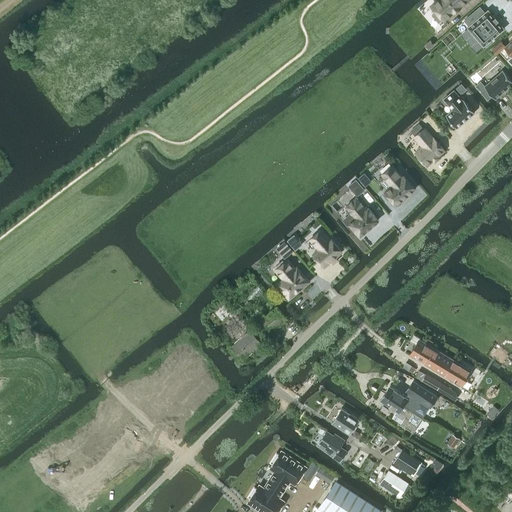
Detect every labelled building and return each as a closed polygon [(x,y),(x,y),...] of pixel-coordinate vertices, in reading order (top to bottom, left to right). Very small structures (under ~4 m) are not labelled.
[(432,15),(439,22),(443,19),(444,20),(454,11),(454,12),(460,7),(467,0),(438,0),(432,6),(436,11),(432,15)] [(480,7),(465,20),(465,21),(466,21),(470,26),(469,26),(468,27),(469,28),(483,45),(484,46),(485,45),(485,44),(487,46),(493,41),(491,39),(500,31),(503,29),(504,29),(503,28),(498,21),(499,20),(498,20),(496,17),(496,16),(494,18),(489,11),(488,10),(487,11),(485,13),(481,8),(480,7)] [(430,40),(425,45),(428,49),(434,44),(430,40)] [(502,41),(493,49),(497,54),(500,51),(506,46),(502,41)] [(511,41),(511,42),(510,42),(500,51),(505,56),(510,52),(511,54),(511,41)] [(477,85),(476,85),(488,99),(493,95),(495,98),(511,84),(511,79),(503,70),(485,86),(481,81),(477,85)] [(462,92),(466,89),(461,84),(457,88),(461,92),(462,92)] [(453,127),(455,125),(457,127),(475,112),(464,100),(463,101),(454,90),(444,99),(453,109),(446,115),(451,121),(450,123),(453,127)] [(416,153),(427,166),(445,150),(434,137),(433,138),(424,128),(420,125),(412,132),(415,136),(414,136),(423,146),(422,148),(420,147),(416,150),(417,152),(416,153)] [(390,197),(396,204),(403,198),(408,194),(414,188),(404,176),(402,177),(392,166),(382,174),(392,186),(383,194),(388,199),(390,197)] [(359,178),(366,185),(371,181),(364,173),(359,178)] [(349,186),(357,195),(364,189),(356,180),(349,186)] [(343,207),(336,213),(348,226),(350,224),(360,236),(378,220),(368,208),(366,209),(356,197),(349,189),(337,200),(343,207)] [(313,254),(324,267),(342,251),(331,239),(330,240),(321,229),(310,239),(319,249),(313,254)] [(293,234),(287,239),(296,249),(302,244),(293,234)] [(285,241),(277,248),(285,257),(293,251),(285,241)] [(281,287),(289,296),(296,291),(301,287),(301,286),(308,281),(297,269),(296,270),(287,260),(285,262),(283,260),(278,264),(279,266),(277,269),(285,279),(279,284),(281,287)] [(249,316),(256,324),(267,336),(287,318),(277,306),(265,316),(258,307),(249,316)] [(251,330),(233,346),(243,358),(261,342),(251,330)] [(471,370),(419,339),(410,355),(462,385),(471,370)] [(426,373),(422,380),(437,389),(441,383),(426,373)] [(390,385),(385,393),(404,405),(424,418),(431,407),(432,407),(438,398),(414,382),(408,391),(410,393),(407,397),(390,385)] [(441,383),(437,389),(454,399),(456,397),(454,391),(441,383)] [(385,393),(381,400),(397,411),(392,417),(401,423),(400,424),(414,433),(424,418),(404,405),(385,393)] [(341,408),(332,423),(349,434),(359,419),(341,408)] [(333,456),(340,461),(347,451),(340,446),(344,440),(339,436),(338,438),(327,430),(319,441),(328,447),(327,448),(335,454),(333,456)] [(460,438),(453,434),(448,442),(454,447),(460,438)] [(422,462),(402,449),(393,462),(413,475),(422,462)] [(276,470),(270,479),(284,488),(290,480),(295,483),(306,466),(282,450),(279,454),(276,452),(270,462),(273,463),(271,467),(276,470)] [(320,465),(312,461),(303,475),(310,480),(320,465)] [(335,476),(320,466),(315,473),(330,483),(335,476)] [(409,482),(389,469),(380,483),(400,496),(409,482)] [(251,498),(249,501),(265,511),(276,511),(284,500),(279,497),(284,488),(270,479),(264,488),(259,485),(257,488),(254,486),(248,496),(251,498)] [(336,481),(321,505),(331,511),(375,511),(378,509),(336,481)]
